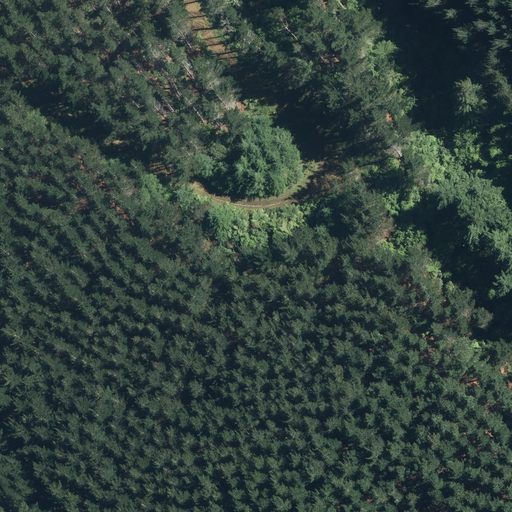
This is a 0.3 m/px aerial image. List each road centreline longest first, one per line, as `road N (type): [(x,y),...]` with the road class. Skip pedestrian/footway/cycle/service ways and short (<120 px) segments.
road 1 (track): [(0,84),(239,202),(275,206),(299,198),(325,171),(320,124),(197,0)]
road 2 (track): [(72,511),(0,415)]
